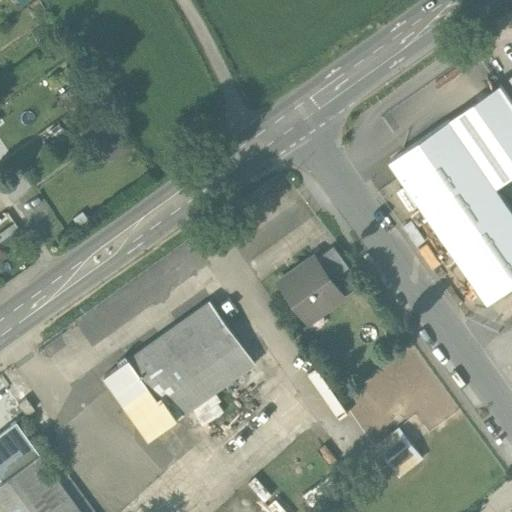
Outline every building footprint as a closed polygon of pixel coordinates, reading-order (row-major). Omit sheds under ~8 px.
[(511,105),(499,87),(449,121),(494,188),(511,175),(511,105)] [(449,121),(387,162),(483,304),(511,284),(511,213),(494,188),(449,121)] [(344,296),(315,255),(295,269),(298,273),(282,284),(307,319),(318,311),(319,313),(344,296)] [(210,301),(127,361),(148,389),(130,403),(129,401),(124,405),(150,441),(256,364),(210,301)] [(148,389),(127,361),(110,374),(129,401),(130,403),(148,389)] [(26,399),(17,406),(26,417),(35,410),(26,399)] [(0,480),(1,482),(39,454),(16,422),(0,433),(0,480)] [(401,473),(425,454),(400,422),(376,441),(401,473)] [(62,442),(79,464),(97,451),(80,428),(62,442)] [(179,460),(196,482),(214,467),(198,445),(179,460)] [(80,511),(39,454),(1,482),(0,480),(0,511),(80,511)] [(107,462),(87,473),(101,497),(120,486),(107,462)] [(141,511),(134,500),(115,511),(141,511)]
